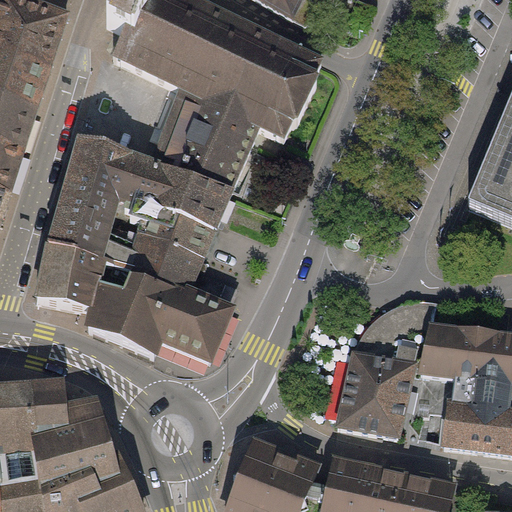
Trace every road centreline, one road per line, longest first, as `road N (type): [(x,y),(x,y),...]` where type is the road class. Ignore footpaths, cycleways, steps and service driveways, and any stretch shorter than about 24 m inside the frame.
road 1 (residential): [(0,321),(97,0)]
road 2 (secondary): [(254,375),(373,81)]
road 3 (residential): [(511,483),(334,451),(289,428),(254,375)]
road 4 (secondary): [(176,398),(90,347),(0,323)]
road 5 (residential): [(373,81),(210,0)]
road 6 (secondary): [(0,357),(84,380),(136,430)]
